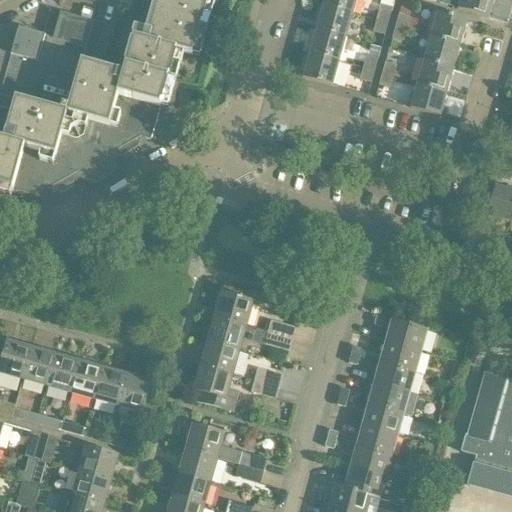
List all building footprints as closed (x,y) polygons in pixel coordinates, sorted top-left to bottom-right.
[(160,0),(151,34),(134,29),(131,40),(132,40),(125,68),(124,67),(124,69),(122,76),(92,67),(104,27),(92,24),(87,40),(56,32),(61,15),(50,12),(43,37),(18,30),(11,55),(0,51),(0,109),(11,112),(3,143),(0,142),(0,188),(11,192),(12,192),(13,192),(44,201),(47,191),(77,173),(102,181),(110,155),(141,139),(151,142),(160,110),(160,108),(176,52),(192,57),(207,0),(160,0)] [(324,0),(322,7),(353,15),(357,0),(324,0)] [(493,0),(460,0),(457,10),(488,19),(493,0)] [(322,7),(316,31),(346,39),(353,15),(322,7)] [(379,10),(376,22),(388,25),(391,13),(379,10)] [(437,12),(430,37),(461,46),(468,21),(437,12)] [(399,15),(395,27),(407,30),(410,19),(399,15)] [(376,22),(373,33),(384,37),(388,25),(376,22)] [(392,39),(404,42),(407,30),(395,27),(392,39)] [(316,31),(309,54),(340,63),(346,39),(316,31)] [(430,37),(423,61),(454,70),(461,46),(430,37)] [(340,63),(309,54),(302,79),(333,88),(340,63)] [(366,58),(363,70),(374,73),(377,61),(367,58),(366,58)] [(423,61),(417,85),(447,93),(454,70),(423,61)] [(385,63),(382,75),(394,78),(397,67),(385,63)] [(363,70),(359,81),(371,84),(374,73),(363,70)] [(394,78),(382,75),(379,87),(390,90),(394,78)] [(447,93),(417,85),(410,109),(441,118),(447,93)] [(502,164),(511,167),(511,154),(505,153),(502,164)] [(486,218),(511,225),(511,221),(511,192),(495,187),(486,218)] [(221,295),(215,320),(246,328),(253,304),(241,301),(243,293),(224,288),(222,295),(221,295)] [(373,326),(382,328),(384,320),(376,318),(373,326)] [(215,320),(208,344),(239,352),(246,328),(215,320)] [(386,344),(421,354),(427,332),(392,322),(386,344)] [(271,323),(267,335),(292,342),(296,330),(271,323)] [(292,342),(267,335),(264,347),(289,353),(292,342)] [(0,365),(0,374),(22,381),(31,350),(7,343),(0,365)] [(208,344),(201,367),(233,376),(239,352),(208,344)] [(380,365),(415,374),(421,354),(386,344),(380,365)] [(353,348),(350,357),(359,359),(361,351),(353,348)] [(22,381),(46,388),(55,357),(31,350),(22,381)] [(46,388),(70,395),(79,363),(55,357),(46,388)] [(359,359),(350,357),(348,365),(357,367),(359,359)] [(70,395),(94,402),(103,370),(79,363),(70,395)] [(374,386),(409,395),(415,374),(380,365),(374,386)] [(233,376),(201,367),(194,392),(198,393),(195,403),(233,414),(239,393),(229,390),(233,376)] [(94,402),(118,408),(127,377),(103,370),(94,402)] [(257,371),(254,383),(279,389),(282,377),(257,371)] [(127,377),(118,408),(142,415),(151,384),(127,377)] [(279,389),(254,383),(251,394),(275,401),(279,389)] [(368,406),(403,416),(412,418),(418,398),(409,395),(374,386),(368,406)] [(341,390),(339,398),(347,401),(349,392),(341,390)] [(347,401),(339,398),(336,407),(345,409),(347,401)] [(0,415),(12,419),(14,410),(15,407),(0,402),(0,415)] [(362,428),(397,437),(403,416),(368,406),(362,428)] [(23,413),(20,421),(35,426),(38,417),(23,413)] [(47,419),(44,428),(59,432),(62,424),(47,419)] [(71,426),(68,435),(83,439),(85,430),(71,426)] [(193,427),(186,451),(217,460),(239,466),(263,474),(267,462),(220,449),(224,436),(193,427)] [(356,449),(391,459),(397,437),(362,428),(356,449)] [(329,432),(327,440),(335,443),(338,434),(329,432)] [(95,433),(92,442),(107,446),(109,437),(95,433)] [(119,440),(116,449),(131,453),(134,444),(119,440)] [(335,443),(327,440),(325,449),(333,451),(335,443)] [(29,441),(25,458),(29,459),(34,461),(34,459),(38,444),(29,441)] [(42,462),(41,463),(46,464),(50,465),(55,449),(46,446),(42,462)] [(86,448),(79,473),(111,482),(117,457),(86,448)] [(351,470),(385,479),(391,459),(356,449),(351,470)] [(186,451),(179,475),(210,484),(217,460),(186,451)] [(27,466),(22,482),(31,485),(35,469),(27,466)] [(260,486),(263,474),(239,466),(235,478),(260,486)] [(35,469),(31,485),(40,488),(44,471),(35,469)] [(370,497),(370,499),(379,501),(389,504),(395,482),(385,479),(351,470),(345,491),(370,497)] [(79,473),(72,497),(104,506),(111,482),(79,473)] [(179,475),(172,499),(204,508),(210,484),(179,475)] [(330,485),(336,487),(339,487),(341,479),(332,477),(330,485)] [(22,482),(18,499),(26,501),(31,485),(22,482)] [(31,485),(26,501),(35,504),(40,488),(31,485)] [(336,487),(330,509),(341,511),(366,511),(370,499),(370,497),(345,491),(345,489),(339,487),(336,487)] [(56,511),(102,511),(104,506),(72,497),(61,494),(56,511)] [(172,499),(168,511),(202,511),(204,508),(172,499)] [(228,502),(225,511),(252,511),(253,509),(228,502)]
